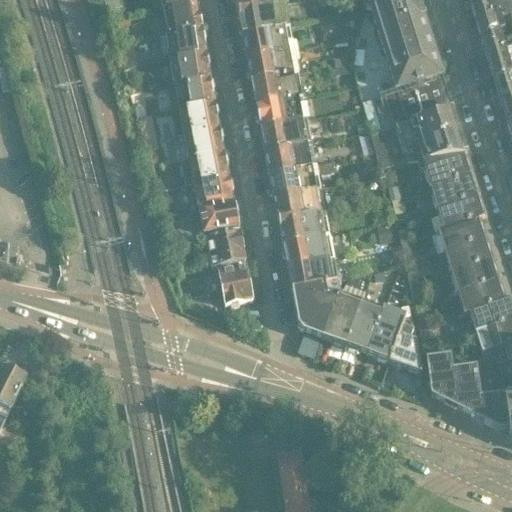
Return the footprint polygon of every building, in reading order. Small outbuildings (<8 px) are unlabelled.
[(157,0),(160,12),(195,5),(194,0),(157,0)] [(283,0),(231,0),(233,5),(235,7),(237,16),(284,7),(283,0)] [(465,157),(415,0),(365,0),(364,11),(371,12),(397,96),(384,100),(394,130),(394,132),(406,167),(421,165),(465,157)] [(509,22),(504,4),(494,2),(493,0),(484,0),(484,1),(481,0),(474,0),(469,6),(480,41),(499,35),(504,34),(502,24),(509,22)] [(158,14),(163,39),(201,32),(200,31),(202,28),(201,20),(198,19),(195,6),(158,14)] [(284,7),(237,16),(239,26),(237,29),(239,36),(241,37),(242,40),(289,31),(284,7)] [(110,22),(123,19),(121,8),(107,11),(110,22)] [(125,36),(122,21),(110,23),(112,38),(125,36)] [(289,31),(242,40),(242,42),(240,45),(242,51),(244,53),(246,63),(293,54),(289,31)] [(201,32),(163,39),(168,64),(205,57),(203,46),(205,44),(204,37),(201,35),(201,32)] [(499,35),(480,41),(493,83),(511,77),(511,53),(505,55),(499,35)] [(117,49),(122,72),(136,70),(132,47),(117,49)] [(335,70),(343,68),(351,67),(350,64),(348,50),(332,52),(335,70)] [(293,54),(246,63),(248,73),(246,75),(248,82),(250,84),(250,86),(298,77),(293,54)] [(205,57),(168,64),(172,88),(209,81),(208,72),(209,69),(208,62),(206,60),(205,57)] [(298,77),(250,86),(255,110),(302,101),(298,77)] [(511,77),(493,83),(500,103),(511,99),(511,77)] [(214,106),(212,96),(214,94),(213,87),(210,85),(209,81),(172,88),(166,89),(171,115),(214,106)] [(141,94),(139,82),(130,84),(131,96),(141,94)] [(511,123),(511,99),(500,103),(506,125),(511,123)] [(302,101),(255,110),(256,115),(254,122),(258,127),(259,132),(307,123),(302,101)] [(217,121),(218,118),(217,112),(214,110),(214,106),(171,115),(174,133),(181,132),(182,138),(218,131),(217,121)] [(307,123),(259,132),(264,155),(311,146),(307,123)] [(218,131),(182,138),(187,163),(223,156),(222,146),(223,143),(222,136),(219,135),(218,131)] [(392,169),(384,140),(382,134),(369,137),(377,167),(378,171),(392,169)] [(311,146),(264,155),(269,179),(316,170),(311,146)] [(223,156),(187,163),(179,165),(184,189),(192,188),(228,180),(226,170),(228,168),(227,161),(224,159),(223,156)] [(472,179),(466,160),(466,159),(465,157),(421,165),(418,174),(422,174),(428,193),(472,179)] [(320,194),(318,180),(334,177),(332,167),(316,170),(269,179),(271,189),(269,192),(270,198),(273,200),(273,202),(320,194)] [(472,179),(428,193),(435,214),(478,200),(472,179)] [(228,180),(192,188),(197,213),(233,205),(231,196),(233,193),(232,186),(229,184),(228,180)] [(155,184),(157,194),(158,194),(169,192),(168,182),(155,184)] [(399,202),(397,190),(389,192),(392,205),(399,202)] [(174,217),(169,192),(158,194),(163,218),(174,217)] [(320,194),(273,202),(278,226),(325,217),(320,194)] [(478,200),(435,214),(441,234),(479,222),(480,224),(486,222),(486,221),(485,221),(478,200)] [(392,205),(394,216),(402,215),(399,202),(392,205)] [(238,230),(236,220),(238,218),(236,211),(234,209),(233,205),(197,213),(200,228),(177,232),(180,247),(204,243),(203,237),(238,230)] [(325,217),(278,226),(282,249),(329,240),(325,217)] [(479,222),(441,234),(436,236),(442,256),(485,242),(480,224),(479,222)] [(390,228),(382,229),(377,230),(380,247),(393,245),(390,228)] [(408,245),(406,233),(398,235),(401,247),(408,245)] [(239,235),(204,243),(210,272),(244,266),(245,265),(242,252),(244,250),(243,241),(240,240),(239,235)] [(337,252),(332,253),(329,240),(282,249),(283,251),(281,253),(282,260),(285,262),(287,272),(334,263),(338,262),(337,252)] [(485,242),(442,256),(448,277),(492,263),(485,242)] [(401,247),(403,259),(411,257),(408,245),(401,247)] [(334,263),(287,272),(291,294),(338,285),(334,263)] [(492,263),(448,277),(455,298),(499,284),(492,263)] [(252,305),(245,269),(244,269),(218,275),(225,310),(228,309),(230,311),(238,310),(240,307),(252,305)] [(365,271),(361,272),(348,275),(349,282),(366,279),(365,271)] [(391,285),(388,274),(371,277),(374,289),(391,285)] [(417,286),(415,276),(407,277),(409,289),(417,286)] [(499,284),(455,298),(461,319),(467,317),(505,305),(499,284)] [(322,343),(340,295),(338,285),(291,294),(298,331),(296,332),(301,337),(303,336),(322,343)] [(409,289),(412,302),(420,300),(417,286),(409,289)] [(340,295),(322,343),(332,347),(333,349),(340,352),(342,350),(345,351),(361,305),(340,297),(340,295)] [(505,305),(467,317),(474,338),(511,325),(511,306),(511,304),(511,303),(505,305)] [(361,305),(345,351),(346,352),(348,355),(354,357),(357,356),(366,359),(382,313),(361,305)] [(407,308),(400,310),(402,320),(410,319),(407,308)] [(404,321),(382,313),(366,359),(375,362),(377,365),(383,368),(386,366),(387,367),(396,340),(397,340),(401,329),(404,321)] [(426,329),(424,318),(416,320),(418,331),(426,329)] [(511,325),(474,338),(481,358),(498,353),(508,350),(511,348),(511,325)] [(401,329),(397,340),(387,367),(420,378),(415,347),(407,344),(411,333),(401,329)] [(418,331),(421,344),(429,342),(426,329),(418,331)] [(299,354),(314,360),(320,345),(305,339),(299,354)] [(498,353),(500,366),(505,404),(511,402),(511,376),(507,362),(511,360),(508,350),(498,353)] [(481,416),(475,369),(453,372),(450,359),(425,363),(430,400),(444,407),(445,404),(455,403),(456,409),(461,412),(462,416),(470,420),(471,417),(481,416)] [(508,433),(505,404),(500,366),(475,369),(481,416),(482,426),(498,434),(500,431),(507,431),(507,433),(508,433)] [(11,376),(2,372),(0,375),(0,434),(25,383),(23,382),(23,377),(14,373),(11,376)] [(296,430),(297,442),(306,441),(304,429),(296,430)] [(277,460),(282,493),(304,489),(298,452),(294,453),(294,458),(277,460)] [(307,511),(304,489),(282,493),(284,511),(307,511)]
